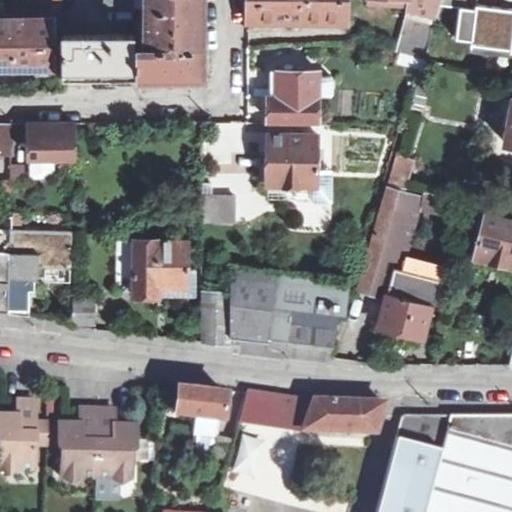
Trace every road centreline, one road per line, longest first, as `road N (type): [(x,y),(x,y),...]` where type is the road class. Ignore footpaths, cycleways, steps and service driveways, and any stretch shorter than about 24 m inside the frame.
road 1 (residential): [(511,388),(398,385),(0,340)]
road 2 (residential): [(228,0),(229,76),(213,91),(0,102)]
